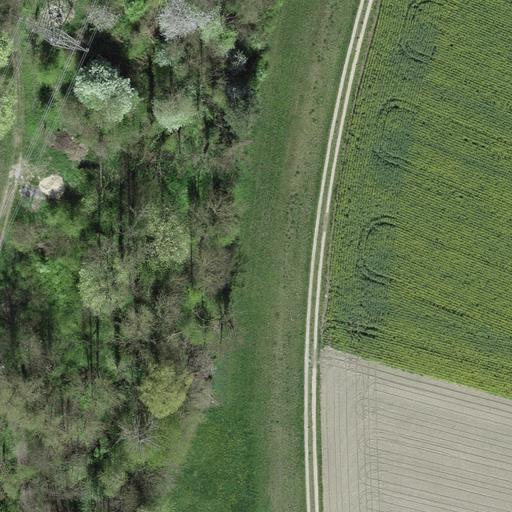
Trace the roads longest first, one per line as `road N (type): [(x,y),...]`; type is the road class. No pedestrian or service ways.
road 1 (track): [(367,0),(319,241),(310,349),(312,511)]
road 2 (track): [(0,241),(20,156),(13,25),(20,0)]
road 3 (track): [(21,511),(19,419),(0,356)]
